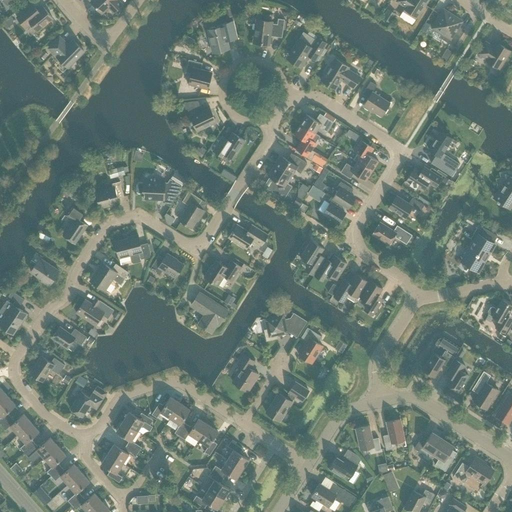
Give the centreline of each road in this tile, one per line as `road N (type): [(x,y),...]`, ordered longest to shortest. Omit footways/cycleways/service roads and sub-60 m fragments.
road 1 (residential): [(87,439),(25,393),(13,370),(16,356),(67,295),(107,221),(139,213),(196,249),(237,189)]
road 2 (residential): [(359,247),(360,224),(400,153),(315,96),(289,99)]
road 3 (residential): [(87,439),(124,395),(170,385),(242,425)]
road 4 (residential): [(273,121),(232,116),(222,96),(226,75),(243,62),(265,63),(289,99)]
road 5 (residential): [(381,401),(421,401),(511,462)]
